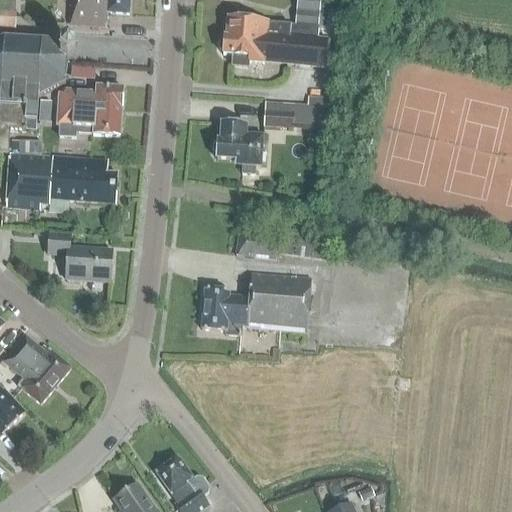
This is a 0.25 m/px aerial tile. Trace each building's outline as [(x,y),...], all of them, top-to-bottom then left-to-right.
[(73,0),(72,21),(71,28),(105,30),(106,15),(127,16),(128,0),(73,0)] [(263,64),(263,62),(324,67),(326,39),(315,38),(317,0),(295,0),(294,26),(278,25),(278,26),(268,25),(268,24),(228,21),(226,39),(225,38),(225,40),(220,43),(219,52),(223,56),(223,57),(232,57),(231,68),(247,69),(247,63),(263,64)] [(0,12),(0,29),(14,30),(15,13),(0,12)] [(0,153),(8,155),(9,130),(35,132),(37,100),(64,84),(66,60),(74,57),(75,50),(69,45),(0,39),(0,153)] [(119,139),(122,90),(96,88),(95,94),(66,92),(58,96),(56,128),(59,128),(59,139),(75,140),(75,135),(92,136),(92,137),(119,139)] [(263,128),(292,130),(292,115),(264,113),(263,128)] [(217,142),(217,145),(212,147),(212,155),(216,159),(216,161),(234,162),(233,167),(241,168),(241,176),(254,177),(254,168),(260,169),(262,137),(246,136),(246,128),(220,126),(219,142),(217,142)] [(19,142),(18,155),(40,156),(41,143),(19,142)] [(115,206),(117,176),(106,175),(107,163),(9,156),(6,209),(39,212),(41,206),(49,206),(49,201),(115,206)] [(234,257),(277,264),(278,255),(330,263),(333,246),(238,232),(234,257)] [(109,284),(111,253),(68,249),(69,238),(49,236),(48,255),(67,257),(66,281),(109,284)] [(306,334),(310,289),(310,280),(252,276),(250,290),(249,290),(248,300),(229,297),(229,294),(226,293),(207,291),(204,292),(201,331),(203,332),(223,334),(225,333),(225,337),(240,338),(241,329),(306,334)] [(17,387),(39,406),(70,371),(43,348),(40,352),(24,338),(3,364),(22,381),(17,387)] [(24,413),(0,390),(0,429),(4,433),(24,413)] [(196,479),(193,481),(175,458),(155,472),(155,474),(171,497),(176,504),(173,506),(177,511),(200,511),(208,507),(202,499),(207,496),(208,491),(202,480),(196,479)] [(154,511),(136,486),(112,502),(119,511),(154,511)] [(369,490),(357,495),(360,504),(373,499),(369,490)]
